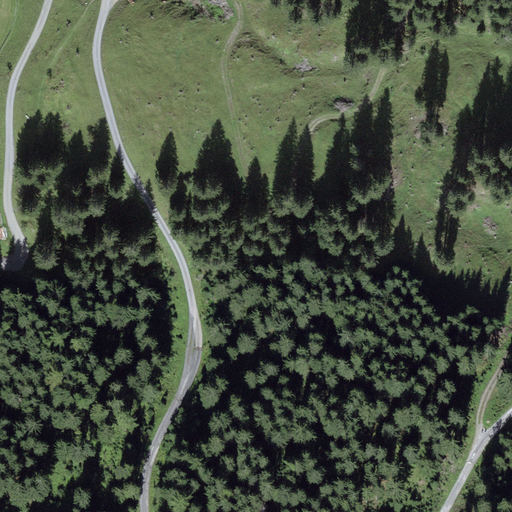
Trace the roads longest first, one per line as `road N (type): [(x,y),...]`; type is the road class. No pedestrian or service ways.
road 1 (track): [(108,0),(97,29),(105,88),(132,169),(191,272),(194,305),(186,361),(146,476),(145,511)]
road 2 (track): [(0,261),(16,259),(20,247),(7,209),(6,111),(48,0)]
